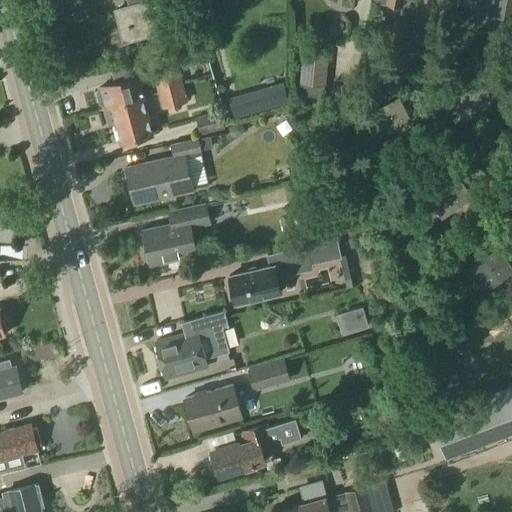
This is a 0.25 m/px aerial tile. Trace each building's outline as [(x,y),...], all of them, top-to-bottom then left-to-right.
[(126,0),(128,7),(115,10),(123,41),(161,31),(152,0),(126,0)] [(511,0),(484,0),(482,10),(511,16),(511,0)] [(203,50),(194,52),(197,63),(206,61),(203,50)] [(304,56),(299,96),(322,98),(327,58),(304,56)] [(178,71),(154,78),(158,93),(182,86),(178,71)] [(98,88),(96,92),(99,103),(103,106),(106,105),(106,106),(142,97),(137,76),(101,86),(101,87),(98,88)] [(182,86),(158,93),(162,107),(186,101),(182,86)] [(459,104),(449,107),(453,123),(475,117),(474,113),(490,108),(484,87),(456,94),(459,104)] [(265,107),(261,91),(230,100),(234,116),(265,107)] [(142,97),(106,106),(106,107),(111,105),(121,142),(151,134),(141,98),(143,97),(142,97)] [(397,100),(368,115),(373,125),(376,123),(383,136),(409,122),(397,100)] [(219,111),(196,117),(201,135),(224,129),(219,111)] [(228,127),(227,133),(229,136),(235,136),(241,132),(242,126),(240,123),(234,122),(228,127)] [(210,136),(197,139),(200,151),(212,148),(210,136)] [(173,157),(124,167),(133,203),(193,190),(185,154),(200,151),(197,139),(171,145),(173,157)] [(456,177),(427,197),(433,206),(436,204),(444,216),(470,198),(456,177)] [(170,223),(142,230),(150,266),(196,255),(190,227),(209,223),(204,203),(168,212),(170,223)] [(269,265),(228,275),(235,302),(279,292),(276,276),(311,268),(306,245),(336,238),(266,254),(269,265)] [(511,265),(499,248),(468,270),(475,279),(469,283),(480,298),(511,274),(511,265)] [(184,333),(155,341),(165,379),(206,367),(204,358),(229,351),(223,328),(229,327),(224,309),(181,321),(184,333)] [(446,343),(441,331),(436,320),(425,324),(419,327),(429,350),(446,343)] [(286,359),(248,370),(255,392),(292,381),(286,359)] [(454,365),(437,372),(448,400),(465,393),(454,365)] [(15,367),(0,370),(0,397),(22,392),(15,367)] [(447,415),(431,421),(433,428),(450,422),(455,437),(511,415),(511,383),(445,408),(447,415)] [(232,384),(184,398),(193,429),(241,415),(232,384)] [(211,450),(210,450),(218,475),(244,467),(264,461),(259,444),(279,438),(281,444),(301,439),(295,419),(266,427),(265,424),(242,431),(245,442),(239,444),(238,444),(237,442),(211,450)] [(0,432),(0,470),(7,469),(24,464),(21,454),(37,450),(35,444),(40,442),(36,426),(31,428),(30,424),(0,432)] [(379,482),(365,486),(372,510),(385,506),(379,482)] [(40,511),(37,499),(41,498),(37,484),(3,492),(5,497),(8,511),(40,511)] [(365,485),(343,491),(348,511),(366,511),(371,511),(372,511),(372,510),(365,486),(365,485)] [(294,504),(270,511),(329,511),(325,497),(294,506),(294,504)]
